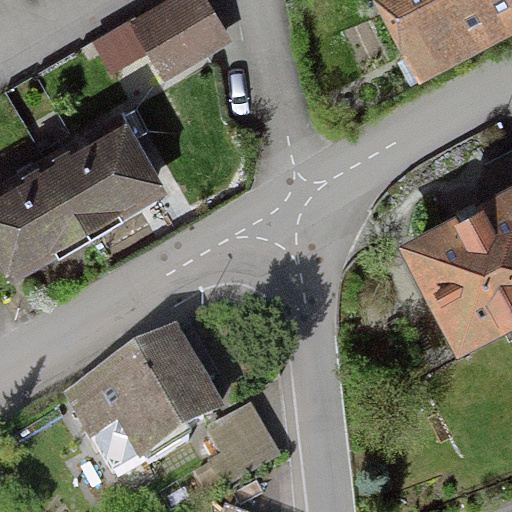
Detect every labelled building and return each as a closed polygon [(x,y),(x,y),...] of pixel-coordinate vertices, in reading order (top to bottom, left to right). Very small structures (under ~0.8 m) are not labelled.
[(209,0),(147,0),(120,14),(160,91),(237,51),(209,0)] [(511,0),(385,0),(416,57),(511,5),(511,0)] [(119,118),(46,162),(87,231),(161,187),(119,118)] [(0,267),(7,279),(87,231),(46,162),(0,189),(0,267)] [(511,313),(511,193),(405,249),(455,344),(511,313)] [(216,424),(169,340),(60,401),(87,448),(114,434),(134,469),(216,424)] [(208,465),(223,490),(275,458),(250,417),(214,439),(223,455),(208,465)]
